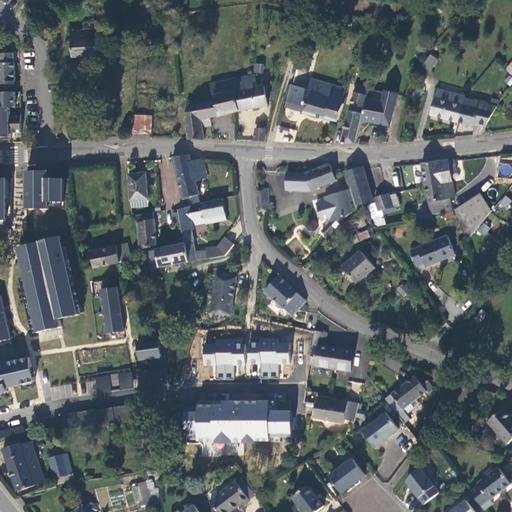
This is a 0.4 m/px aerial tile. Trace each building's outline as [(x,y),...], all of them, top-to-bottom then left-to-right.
[(68,57),(95,57),(95,29),(69,29),(68,57)] [(0,137),(11,136),(11,133),(23,132),(22,115),(10,115),(10,108),(15,108),(14,63),(13,63),(12,53),(0,53),(0,137)] [(432,55),(424,67),(431,72),(439,60),(432,55)] [(262,73),(263,64),(254,63),(254,72),(262,73)] [(215,97),(199,100),(203,126),(205,125),(212,124),(211,116),(237,110),(240,110),(236,90),(225,91),(223,81),(221,74),(209,77),(212,93),(214,93),(215,97)] [(258,86),(256,75),(244,76),(223,81),(225,91),(236,90),(240,110),(267,106),(264,86),(258,86)] [(286,106),(336,121),(344,103),(341,102),(346,90),(311,80),(308,89),(292,85),(286,106)] [(355,92),(342,143),(356,144),(367,100),(370,89),(361,87),(360,92),(355,92)] [(432,115),(459,122),(464,101),(465,96),(438,89),(432,115)] [(383,102),(367,100),(364,120),(391,124),(398,94),(385,91),(383,102)] [(186,113),(189,140),(205,141),(205,125),(203,126),(199,100),(187,99),(186,113)] [(475,100),(466,99),(464,101),(459,122),(474,126),(477,120),(479,120),(479,123),(484,125),(488,116),(491,112),(496,106),(490,104),(488,104),(488,102),(476,99),(475,100)] [(484,125),(496,106),(491,112),(488,116),(484,125)] [(266,141),(267,128),(257,128),(255,140),(266,141)] [(197,182),(208,179),(203,158),(191,161),(190,155),(173,156),(184,199),(200,195),(197,182)] [(423,161),(427,186),(452,182),(450,171),(448,159),(439,161),(439,158),(423,161)] [(454,159),(448,159),(450,171),(457,170),(454,159)] [(336,180),(331,167),(330,163),(320,167),(306,172),(287,172),(287,189),(312,189),(336,180)] [(332,222),(343,218),(357,210),(357,205),(372,201),(372,197),(363,166),(345,171),(351,188),(326,196),(327,200),(331,217),(332,220),(332,222)] [(50,170),(27,171),(27,208),(50,209),(50,201),(65,202),(65,195),(70,195),(68,170),(50,172),(50,170)] [(130,175),(132,200),(149,199),(146,174),(130,175)] [(427,186),(429,202),(445,199),(445,198),(449,198),(450,197),(455,197),(452,182),(427,186)] [(262,187),(256,188),(259,213),(265,211),(262,187)] [(262,187),(265,211),(271,210),(269,187),(262,187)] [(478,189),(456,209),(464,227),(491,202),(478,189)] [(389,195),(389,193),(374,197),(380,211),(400,205),(395,193),(389,195)] [(511,198),(507,194),(500,202),(506,207),(511,199),(511,198)] [(452,211),(449,198),(445,198),(445,199),(429,202),(431,214),(452,211)] [(227,216),(222,200),(203,204),(205,211),(200,212),(203,224),(208,223),(207,220),(227,216)] [(321,220),(331,217),(327,200),(318,202),(321,220)] [(192,214),(191,207),(178,209),(181,232),(193,230),(195,230),(195,226),(203,224),(200,212),(192,214)] [(135,217),(138,223),(140,250),(157,245),(154,214),(135,217)] [(228,220),(227,216),(207,220),(208,223),(208,224),(228,220)] [(332,220),(330,223),(335,227),(343,218),(332,222),(332,220)] [(485,221),(479,229),(485,234),(491,226),(485,221)] [(322,230),(328,235),(335,227),(330,223),(322,230)] [(184,239),(194,237),(193,230),(181,232),(184,239)] [(359,242),(370,237),(367,230),(356,234),(359,242)] [(219,244),(207,247),(208,250),(209,258),(228,254),(237,243),(228,236),(219,244)] [(450,236),(412,249),(420,271),(428,269),(426,265),(457,255),(450,236)] [(42,259),(23,263),(39,332),(61,326),(60,318),(79,314),(61,237),(38,242),(42,259)] [(161,267),(190,261),(189,254),(189,253),(188,248),(188,245),(187,243),(186,244),(157,250),(161,267)] [(90,252),(94,268),(132,259),(128,244),(90,252)] [(41,255),(39,246),(30,248),(32,257),(41,255)] [(356,281),(376,266),(362,249),(342,265),(356,281)] [(208,250),(197,253),(199,260),(209,258),(208,250)] [(199,260),(197,253),(189,254),(190,261),(199,260)] [(306,299),(279,273),(265,289),(291,314),(306,299)] [(219,276),(213,313),(232,316),(237,279),(219,276)] [(102,290),(108,334),(126,331),(120,288),(102,290)] [(2,296),(0,296),(0,342),(12,339),(2,296)] [(306,343),(313,344),(315,331),(315,330),(308,329),(306,343)] [(327,333),(315,331),(313,344),(314,344),(319,346),(319,344),(326,345),(327,333)] [(249,342),(250,365),(260,364),(261,378),(279,378),(278,364),(290,364),(291,342),(279,343),(279,338),(260,337),(259,342),(249,342)] [(204,340),(205,344),(205,366),(214,366),(214,379),(238,378),(238,365),(245,365),(243,339),(204,340)] [(163,358),(161,340),(139,343),(141,361),(163,358)] [(314,344),(313,344),(310,363),(317,363),(317,364),(331,366),(351,370),(355,350),(326,345),(319,344),(319,346),(314,344)] [(0,395),(10,393),(9,389),(38,382),(32,359),(0,365),(0,395)] [(162,371),(164,383),(171,382),(169,370),(162,371)] [(156,372),(158,384),(164,383),(162,371),(156,372)] [(149,373),(151,385),(158,384),(156,372),(149,373)] [(141,374),(142,387),(151,385),(149,373),(141,374)] [(129,376),(130,388),(137,387),(135,375),(129,376)] [(122,377),(124,389),(130,388),(129,376),(122,377)] [(416,377),(386,399),(405,425),(412,420),(408,416),(423,405),(418,399),(427,392),(416,377)] [(99,381),(101,393),(108,392),(106,380),(99,381)] [(353,382),(352,391),(361,392),(362,383),(353,382)] [(344,419),(354,422),(356,415),(345,413),(347,403),(317,397),(313,416),(343,423),(344,419)] [(294,436),(292,411),(269,411),(268,400),(221,400),(221,405),(194,403),(196,441),(270,441),(270,436),(294,436)] [(348,400),(347,403),(345,413),(356,415),(360,402),(348,400)] [(143,415),(141,403),(134,404),(136,416),(143,415)] [(128,404),(122,405),(124,417),(130,417),(128,404)] [(136,416),(134,404),(128,404),(130,417),(136,416)] [(122,405),(115,406),(117,418),(124,417),(122,405)] [(115,406),(109,407),(111,419),(117,418),(115,406)] [(109,407),(103,408),(105,420),(111,419),(109,407)] [(103,408),(97,409),(98,421),(105,420),(103,408)] [(97,409),(90,410),(92,422),(98,421),(97,409)] [(511,441),(511,417),(505,409),(488,423),(508,445),(511,441)] [(90,410),(84,411),(86,423),(92,422),(90,410)] [(84,411),(78,412),(79,424),(86,423),(84,411)] [(78,412),(71,413),(73,425),(79,424),(78,412)] [(71,413),(65,414),(66,426),(73,425),(71,413)] [(374,448),(398,430),(386,414),(362,432),(374,448)] [(0,433),(0,442),(26,434),(23,426),(0,433)] [(22,443),(5,450),(19,491),(45,481),(42,472),(45,472),(45,468),(41,470),(34,448),(33,441),(23,445),(22,443)] [(340,492),(365,474),(349,451),(342,456),(347,462),(328,475),(340,492)] [(55,477),(60,475),(68,473),(73,473),(67,452),(50,457),(55,477)] [(419,466),(402,480),(423,505),(440,492),(419,466)] [(478,488),(472,493),(485,511),(493,504),(490,500),(510,485),(498,469),(477,486),(478,488)] [(70,480),(68,473),(60,475),(62,482),(70,480)] [(150,496),(157,496),(155,480),(131,483),(134,506),(151,504),(150,496)] [(248,498),(235,480),(209,499),(218,511),(225,511),(240,502),(241,503),(248,498)] [(296,511),(314,511),(323,505),(308,485),(292,496),(297,503),(293,507),(296,511)] [(472,511),(465,502),(452,511),(472,511)]
